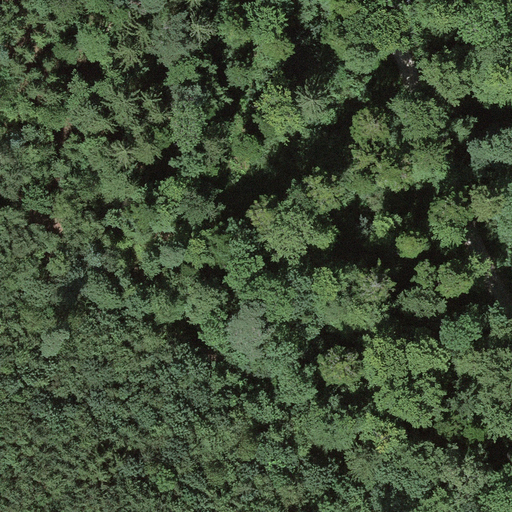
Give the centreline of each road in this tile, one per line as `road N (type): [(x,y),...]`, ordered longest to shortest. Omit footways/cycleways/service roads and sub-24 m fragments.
road 1 (track): [(0,306),(76,313),(167,335),(300,428),(383,511)]
road 2 (track): [(356,0),(385,31),(481,261),(511,307)]
